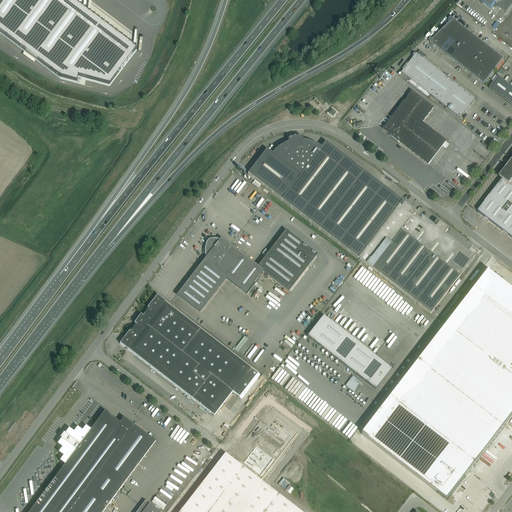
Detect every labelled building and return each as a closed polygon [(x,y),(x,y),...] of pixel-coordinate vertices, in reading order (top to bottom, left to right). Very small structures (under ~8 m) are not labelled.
[(0,0),(0,33),(59,79),(76,83),(78,78),(109,86),(136,51),(93,18),(69,0),(0,0)] [(459,0),(456,5),(458,6),(461,9),(462,7),(467,0),(459,0)] [(479,0),(491,9),(495,4),(497,0),(479,0)] [(511,1),(510,0),(497,0),(495,4),(506,13),(511,5),(511,1)] [(456,43),(465,30),(456,23),(457,21),(456,21),(455,20),(454,19),(453,19),(452,19),(450,18),(448,25),(441,31),(449,38),(456,43)] [(472,35),(465,30),(456,43),(446,55),(452,60),(462,47),(472,35)] [(439,50),(449,38),(441,31),(434,39),(429,40),(429,41),(429,42),(430,43),(430,44),(431,45),(431,46),(432,46),(433,47),(433,48),(434,48),(435,47),(439,50)] [(478,40),(472,35),(462,47),(468,52),(478,40)] [(446,55),(456,43),(449,38),(439,50),(446,55)] [(484,45),(478,40),(468,52),(475,57),(484,45)] [(491,49),(484,45),(475,57),(481,62),(491,49)] [(458,65),(468,52),(462,47),(452,60),(458,65)] [(497,54),(491,49),(481,62),(487,67),(497,54)] [(426,56),(419,51),(416,55),(414,55),(412,61),(402,73),(402,74),(460,119),(460,118),(474,100),(423,60),(426,56)] [(481,62),(475,57),(468,52),(458,65),(471,75),(481,62)] [(503,59),(497,54),(487,67),(494,72),(503,59)] [(477,80),(487,67),(481,62),(471,75),(477,80)] [(484,85),(494,72),(487,67),(477,80),(484,85)] [(511,87),(498,77),(489,89),(511,106),(511,87)] [(398,111),(383,130),(391,136),(390,137),(398,143),(399,142),(428,165),(446,142),(422,124),(433,109),(412,93),(399,110),(401,112),(400,113),(398,111)] [(301,138),(301,137),(299,138),(299,139),(291,140),(291,139),(289,139),(289,140),(288,140),(288,143),(285,144),(280,147),(276,151),(272,154),(266,150),(248,175),(358,260),(402,202),(325,143),(321,148),(317,145),(312,143),(306,142),(302,141),(302,138),(301,138)] [(502,180),(478,212),(511,238),(511,164),(501,179),(502,180)] [(433,226),(402,202),(358,260),(429,315),(468,266),(460,260),(466,252),(444,234),(447,230),(446,230),(447,229),(446,228),(445,228),(444,229),(438,225),(439,224),(438,223),(439,223),(437,221),(437,222),(436,222),(433,226)] [(285,232),(258,268),(244,257),(244,256),(231,246),(229,248),(226,246),(227,244),(223,242),(221,241),(219,240),(218,240),(213,239),(212,239),(210,239),(208,240),(206,242),(206,244),(205,248),(204,250),(203,250),(203,254),(204,254),(205,256),(206,257),(203,261),(203,262),(177,295),(200,313),(226,279),(236,286),(245,293),(262,271),(289,291),(316,255),(285,232)] [(474,257),(473,256),(466,252),(460,260),(468,266),(474,257)] [(511,288),(496,276),(370,439),(437,491),(447,498),(511,413),(511,288)] [(120,344),(128,350),(128,351),(128,350),(214,416),(232,393),(241,400),(260,376),(165,303),(165,302),(159,298),(158,299),(156,297),(147,308),(148,309),(142,316),(141,315),(134,323),(136,325),(130,332),(129,331),(120,344)] [(323,316),(307,337),(375,390),(392,370),(381,361),(384,357),(390,362),(409,339),(396,329),(374,356),(332,323),(323,316)] [(344,389),(352,395),(359,386),(352,380),(344,389)] [(104,511),(155,442),(132,425),(123,418),(120,423),(104,412),(90,430),(86,427),(82,432),(77,428),(74,433),(69,429),(57,445),(62,448),(58,453),(63,457),(60,461),(65,465),(31,511),(104,511)] [(300,511),(225,454),(182,510),(180,511),(300,511)]
